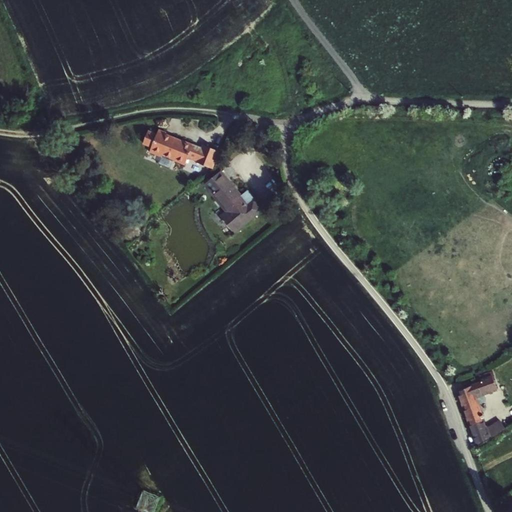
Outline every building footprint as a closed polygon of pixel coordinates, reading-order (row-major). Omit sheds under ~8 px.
[(157,134),(148,131),(143,145),(151,148),(149,153),(161,158),(162,156),(173,161),(185,166),(188,159),(196,162),(195,162),(213,169),(220,152),(202,145),(201,148),(182,140),(165,134),(166,132),(159,130),(157,134)] [(222,171),(203,186),(225,212),(219,217),(235,234),(264,211),(247,191),(242,195),(222,171)] [(479,376),(480,381),(493,376),(495,376),(493,371),(479,376)] [(498,392),(493,376),(480,381),(480,380),(481,383),(472,386),(472,387),(457,392),(477,448),(485,445),(491,439),(490,435),(488,436),(487,432),(489,431),(488,428),(488,426),(486,427),(485,423),(484,424),(483,421),(482,418),(481,415),(483,414),(477,399),(498,392)] [(500,420),(488,428),(489,431),(487,432),(488,436),(490,435),(491,439),(506,430),(500,420)]
